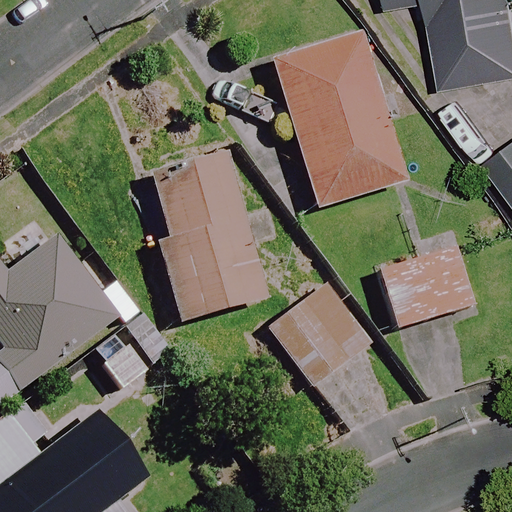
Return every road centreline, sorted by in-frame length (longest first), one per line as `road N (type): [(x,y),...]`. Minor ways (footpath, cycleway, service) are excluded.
road 1 (residential): [(370,511),(477,461),(511,457)]
road 2 (residential): [(0,73),(99,0)]
